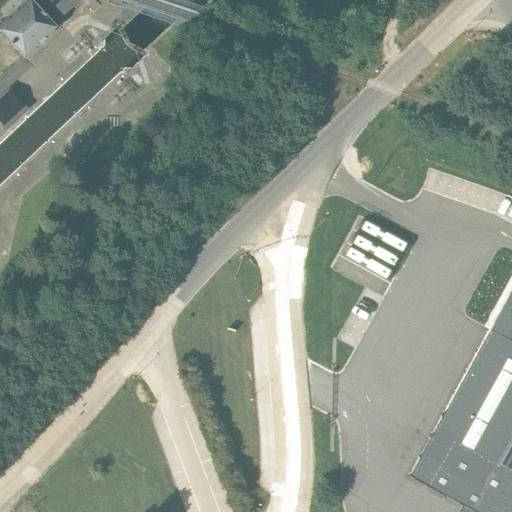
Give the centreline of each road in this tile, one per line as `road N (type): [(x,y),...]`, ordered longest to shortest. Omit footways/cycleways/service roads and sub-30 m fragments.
road 1 (unclassified): [(0,489),(194,269),(279,188)]
road 2 (unclassified): [(279,188),(298,511)]
road 3 (unclassified): [(279,188),(473,0)]
road 4 (unknown): [(355,408),(488,233)]
